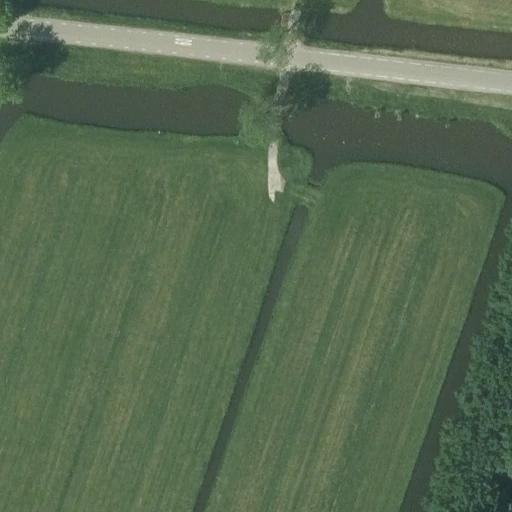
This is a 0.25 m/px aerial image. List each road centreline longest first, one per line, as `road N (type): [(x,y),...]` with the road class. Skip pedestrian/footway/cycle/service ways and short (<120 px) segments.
road 1 (unclassified): [(511,83),(0,21)]
road 2 (unclassified): [(466,511),(511,378)]
